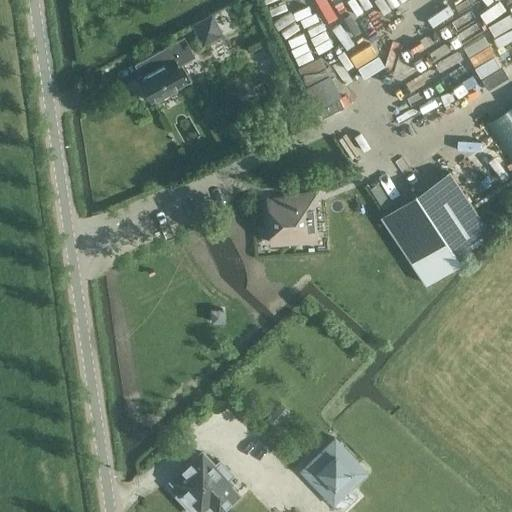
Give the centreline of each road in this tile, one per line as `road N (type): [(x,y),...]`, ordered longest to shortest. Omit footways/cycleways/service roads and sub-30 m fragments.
road 1 (tertiary): [(110,511),(34,0)]
road 2 (unknown): [(66,218),(358,79),(408,155)]
